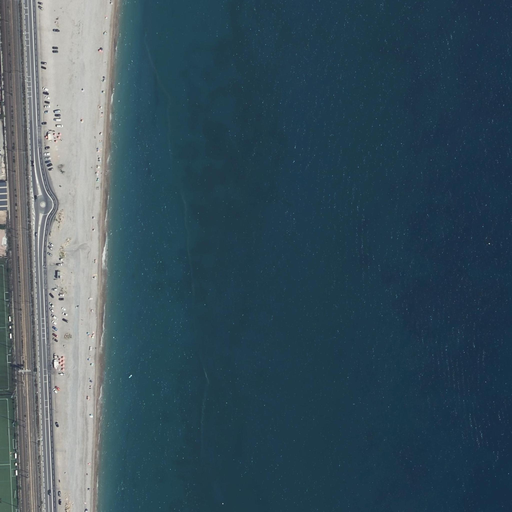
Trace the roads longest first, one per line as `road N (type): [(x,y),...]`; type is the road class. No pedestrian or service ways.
road 1 (primary): [(49,511),(38,271)]
road 2 (primary): [(33,143),(28,0)]
